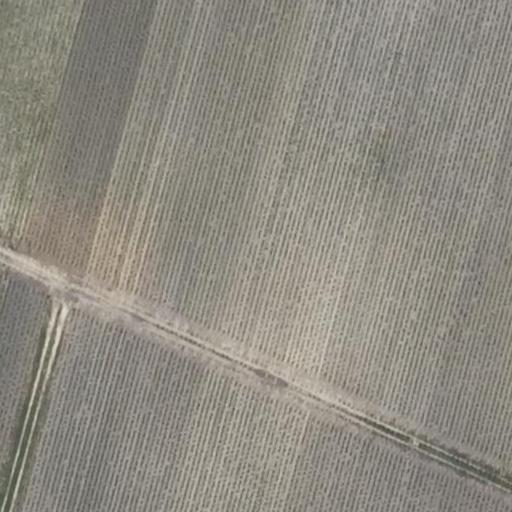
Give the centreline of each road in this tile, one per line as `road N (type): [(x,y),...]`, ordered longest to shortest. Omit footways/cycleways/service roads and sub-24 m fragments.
road 1 (track): [(0,248),(511,482)]
road 2 (track): [(69,279),(5,511)]
